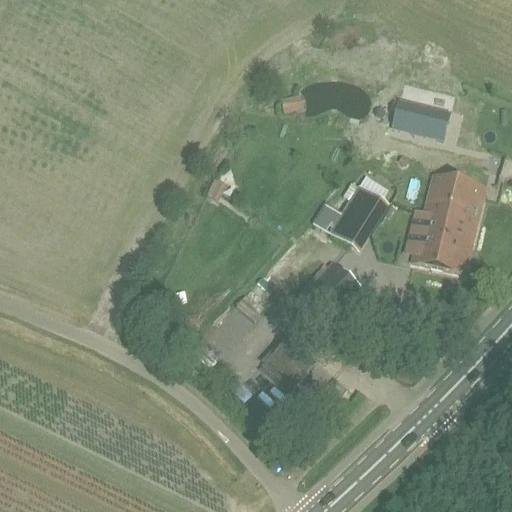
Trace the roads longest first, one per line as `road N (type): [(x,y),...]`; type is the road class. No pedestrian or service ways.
road 1 (track): [(120,354),(113,320),(238,95),(277,49),(329,24),(340,7)]
road 2 (unclassified): [(296,511),(218,426),(151,372),(0,304)]
road 3 (secondary): [(323,511),(431,410)]
